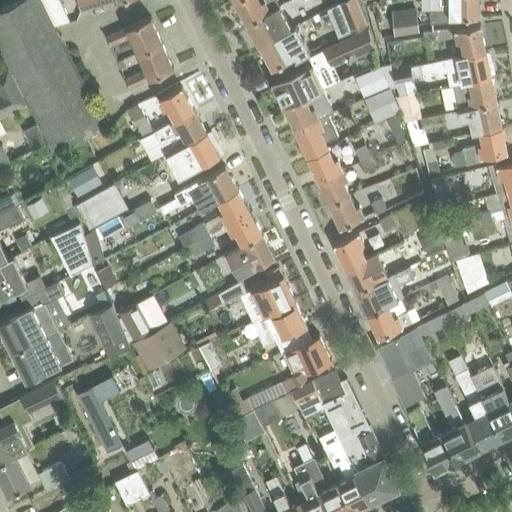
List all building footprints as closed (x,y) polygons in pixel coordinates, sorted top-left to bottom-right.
[(13,0),(0,6),(0,40),(39,120),(37,121),(46,140),(47,140),(54,153),(103,128),(98,116),(100,115),(96,107),(55,25),(54,24),(49,13),(42,0),(13,0)] [(60,0),(42,0),(49,13),(54,24),(70,19),(60,0)] [(78,0),(81,9),(84,8),(111,0),(78,0)] [(235,0),(247,22),(279,4),(276,0),(235,0)] [(343,0),(352,28),(367,22),(359,0),(343,0)] [(431,22),(459,18),(459,16),(479,16),(478,0),(449,0),(449,7),(429,8),(431,22)] [(279,34),(292,27),(279,4),(247,22),(260,45),(279,34)] [(391,11),(394,34),(420,31),(417,8),(391,11)] [(131,34),(139,51),(162,40),(151,15),(107,35),(110,43),(131,34)] [(462,40),(465,52),(465,53),(486,48),(480,23),(455,29),(457,41),(462,40)] [(260,45),(272,67),(294,55),(296,59),(310,51),(311,51),(297,25),(292,27),(279,34),(260,45)] [(324,47),(331,63),(351,54),(353,57),(375,46),(369,27),(324,47)] [(424,42),(435,41),(434,28),(422,29),(424,42)] [(174,66),(162,40),(139,51),(146,69),(126,78),(129,86),(174,66)] [(470,79),(470,78),(491,74),(486,48),(465,53),(465,52),(460,53),(390,67),(399,93),(400,95),(408,92),(404,78),(447,69),(450,83),(470,79)] [(312,62),(274,80),(285,104),(311,91),(323,86),(312,62)] [(390,83),(381,64),(356,75),(364,95),(390,83)] [(468,93),(471,104),(496,98),(491,74),(470,78),(470,79),(473,92),(468,93)] [(0,93),(0,92),(0,115),(27,102),(18,84),(0,93)] [(182,84),(159,97),(165,109),(169,107),(175,118),(195,108),(182,84)] [(395,96),(390,86),(365,97),(375,121),(401,110),(395,96)] [(408,92),(400,95),(395,96),(401,110),(405,119),(416,117),(421,116),(417,90),(408,92)] [(311,91),(285,104),(296,127),(320,116),(328,112),(323,100),(316,103),(311,91)] [(473,130),(480,128),(502,124),(496,98),(471,104),(459,106),(462,118),(470,116),(473,130)] [(144,135),(154,130),(138,101),(129,107),(144,135)] [(154,130),(159,139),(166,151),(166,153),(167,152),(180,145),(188,141),(207,130),(195,108),(175,118),(172,120),(154,130)] [(325,138),(337,133),(328,112),(320,116),(296,127),(307,153),(328,143),(325,138)] [(423,142),(416,117),(405,119),(413,145),(423,142)] [(483,142),(479,143),(482,156),(508,150),(502,124),(480,128),(483,142)] [(180,145),(167,152),(180,176),(220,154),(214,144),(218,142),(211,129),(208,131),(207,130),(188,141),(180,145)] [(0,164),(9,159),(1,142),(0,142),(0,164)] [(355,147),(361,159),(371,154),(366,142),(355,147)] [(307,153),(319,178),(343,167),(338,156),(334,158),(328,143),(307,153)] [(462,150),(452,153),(454,164),(465,162),(462,150)] [(366,170),(376,165),(371,154),(361,159),(366,170)] [(436,157),(425,159),(428,171),(438,169),(439,168),(436,157)] [(505,175),(509,188),(511,187),(511,159),(497,164),(501,176),(505,175)] [(225,164),(175,191),(175,192),(174,192),(176,196),(160,204),(164,211),(181,202),(181,203),(194,195),(201,208),(219,198),(218,197),(238,187),(225,164)] [(348,178),(343,167),(319,178),(330,202),(350,193),(344,179),(348,178)] [(84,170),(70,177),(79,193),(93,186),(84,170)] [(472,192),(466,188),(459,189),(455,171),(430,178),(438,207),(475,197),(474,191),(472,192)] [(87,228),(123,208),(110,183),(73,203),(87,228)] [(225,210),(221,212),(227,222),(250,209),(238,187),(218,197),(219,198),(225,210)] [(508,202),(511,214),(511,187),(509,188),(500,190),(504,203),(508,202)] [(66,189),(58,193),(72,221),(79,218),(66,189)] [(396,204),(389,191),(373,199),(378,211),(396,204)] [(0,212),(17,203),(11,192),(0,197),(0,212)] [(359,203),(355,205),(350,193),(330,202),(341,226),(359,217),(365,215),(359,203)] [(42,195),(27,203),(33,215),(48,207),(42,195)] [(123,211),(124,212),(129,223),(157,209),(151,197),(129,209),(128,208),(123,211)] [(0,228),(24,216),(17,203),(0,212),(0,260),(8,256),(0,241),(0,228)] [(478,211),(481,222),(481,223),(492,220),(489,208),(478,211)] [(262,232),(250,209),(227,222),(233,233),(237,231),(243,242),(262,232)] [(390,213),(380,217),(384,228),(395,223),(390,213)] [(69,224),(65,217),(41,229),(45,236),(69,224)] [(81,220),(52,234),(71,272),(93,261),(85,232),(81,220)] [(188,243),(194,253),(214,242),(203,221),(193,226),(199,237),(188,243)] [(93,261),(93,262),(105,257),(95,226),(85,232),(93,261)] [(437,228),(418,236),(426,254),(445,246),(437,228)] [(367,255),(366,255),(361,243),(365,241),(359,230),(335,242),(346,265),(367,255)] [(31,243),(26,232),(16,237),(21,248),(31,243)] [(239,275),(275,255),(262,232),(243,242),(226,251),(239,275)] [(461,235),(446,240),(448,246),(452,257),(468,253),(461,235)] [(357,288),(381,277),(389,273),(377,249),(366,255),(367,255),(346,265),(357,288)] [(455,258),(467,289),(479,284),(467,253),(455,258)] [(357,288),(368,312),(389,302),(383,290),(386,288),(421,271),(416,260),(389,273),(381,277),(357,288)] [(270,279),(252,287),(264,313),(295,298),(279,264),(266,271),(270,279)] [(0,297),(11,292),(0,270),(0,297)] [(448,302),(459,297),(446,273),(425,285),(428,290),(439,285),(448,302)] [(241,278),(218,290),(221,297),(222,299),(223,301),(247,289),(246,289),(241,278)] [(28,305),(0,319),(0,325),(12,350),(58,327),(45,301),(64,292),(59,279),(49,283),(49,284),(23,297),(28,305)] [(511,289),(506,279),(485,290),(489,299),(511,289)] [(103,302),(110,299),(105,288),(98,291),(103,302)] [(218,290),(204,297),(209,306),(222,299),(221,297),(218,290)] [(489,299),(485,290),(462,301),(468,313),(469,313),(490,302),(489,299)] [(264,313),(275,335),(282,350),(283,349),(313,335),(295,298),(264,313)] [(119,309),(132,337),(153,326),(137,299),(119,309)] [(108,355),(129,345),(130,345),(111,300),(88,310),(108,355)] [(449,327),(470,316),(469,313),(468,313),(462,301),(441,312),(442,313),(447,323),(449,327)] [(379,336),(398,327),(418,318),(413,306),(395,315),(389,302),(368,312),(379,336)] [(442,313),(418,324),(423,335),(447,323),(442,313)] [(171,319),(132,340),(147,368),(186,346),(171,319)] [(393,336),(378,343),(376,344),(391,375),(410,366),(411,366),(433,355),(423,335),(418,324),(393,336)] [(27,380),(45,371),(73,357),(58,327),(12,350),(27,380)] [(294,372),(281,379),(286,389),(291,387),(310,378),(306,370),(332,358),(320,332),(313,335),(283,349),(294,372)] [(209,339),(199,344),(211,369),(221,364),(209,339)] [(489,355),(477,361),(498,403),(489,407),(503,435),(511,430),(511,402),(509,397),(489,355)] [(319,393),(335,426),(342,442),(356,469),(355,469),(371,501),(400,486),(370,422),(369,422),(347,375),(341,378),(336,366),(311,378),(318,393),(319,393)] [(425,396),(411,366),(410,366),(391,375),(405,405),(423,396),(425,396)] [(468,366),(456,372),(477,414),(468,418),(482,445),(503,435),(489,407),(468,366)] [(113,372),(78,390),(108,449),(124,441),(101,398),(122,388),(113,372)] [(310,378),(291,387),(299,402),(318,393),(311,378),(310,378)] [(1,423),(0,423),(0,460),(16,452),(26,447),(33,444),(22,422),(33,417),(29,409),(60,393),(53,379),(18,396),(0,405),(0,410),(5,421),(4,422),(1,423)] [(430,409),(441,403),(452,425),(442,430),(456,459),(479,447),(446,382),(433,389),(438,398),(428,404),(430,409)] [(276,395),(274,397),(282,414),(299,406),(298,403),(299,402),(291,387),(286,389),(276,394),(276,395)] [(178,416),(198,405),(190,389),(170,399),(178,416)] [(230,405),(229,405),(235,416),(253,407),(247,396),(230,405)] [(282,414),(274,397),(255,407),(263,425),(282,416),(282,414)] [(435,469),(456,459),(442,430),(435,434),(419,403),(407,408),(435,469)] [(265,429),(263,425),(255,407),(253,407),(235,416),(246,438),(265,429)] [(356,469),(342,442),(335,426),(319,434),(334,465),(340,461),(347,476),(338,481),(352,510),(371,501),(355,469),(356,469)] [(180,427),(157,439),(162,449),(185,437),(180,427)] [(212,429),(194,437),(200,450),(218,442),(212,429)] [(16,452),(0,460),(0,476),(9,493),(31,482),(16,452)] [(314,456),(304,461),(330,511),(347,511),(352,510),(338,481),(328,485),(314,456)] [(61,461),(38,472),(41,477),(47,488),(64,479),(69,477),(61,461)] [(304,497),(300,499),(306,511),(330,511),(304,461),(295,465),(301,477),(295,480),(304,497)] [(251,479),(243,462),(231,468),(240,485),(244,492),(253,511),(268,511),(256,486),(251,479)] [(114,478),(126,502),(149,491),(138,467),(114,478)] [(205,474),(194,480),(208,510),(209,511),(222,511),(219,504),(206,477),(205,474)] [(283,511),(306,511),(300,499),(291,504),(276,475),(267,479),(283,511)] [(163,492),(152,497),(159,511),(175,511),(174,509),(172,510),(163,492)] [(236,494),(227,499),(228,500),(219,504),(222,511),(240,511),(244,510),(236,494)]
